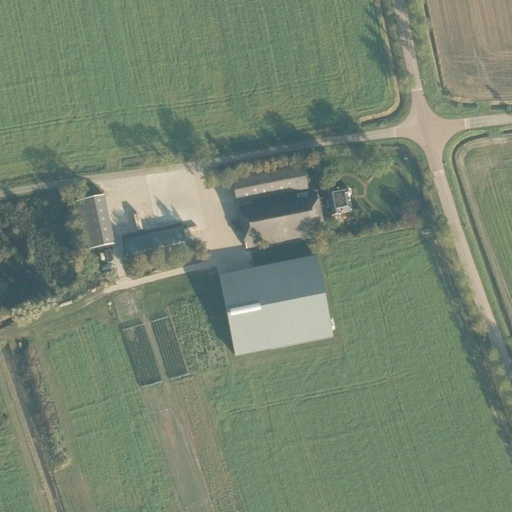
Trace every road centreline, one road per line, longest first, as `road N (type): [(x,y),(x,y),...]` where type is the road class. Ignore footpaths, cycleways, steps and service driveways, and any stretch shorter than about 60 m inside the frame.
road 1 (tertiary): [(0,194),(425,128)]
road 2 (tertiary): [(511,380),(425,128)]
road 3 (tertiary): [(425,128),(398,0)]
